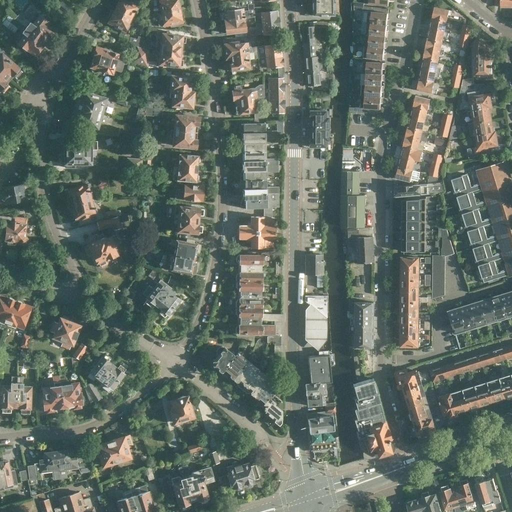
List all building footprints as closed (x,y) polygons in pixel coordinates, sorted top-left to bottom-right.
[(115,9),(131,18),(135,11),(136,12),(141,2),(137,0),(134,0),(133,2),(131,1),(131,0),(119,0),(118,2),(116,3),(115,5),(116,7),(115,9)] [(162,13),(180,9),(179,7),(180,6),(180,4),(179,3),(177,0),(159,0),(160,5),(161,5),(162,13)] [(255,18),(254,14),(253,6),(253,2),(252,0),(238,2),(239,7),(247,6),(248,11),(243,12),(243,9),(224,12),(225,21),(244,19),(254,17),(255,18)] [(333,0),(311,0),(312,16),(334,16),(333,0)] [(356,11),(363,11),(364,6),(364,3),(356,2),(356,11)] [(435,7),(433,18),(447,21),(449,15),(451,15),(451,14),(452,11),(435,7)] [(125,34),(130,25),(133,19),(131,18),(115,9),(114,11),(112,12),(111,14),(111,16),(108,23),(113,25),(113,26),(116,27),(115,28),(118,29),(119,28),(122,29),(121,32),(118,40),(137,46),(148,50),(149,41),(144,41),(144,38),(138,37),(137,40),(130,37),(130,38),(124,36),(125,34)] [(162,13),(156,14),(159,26),(170,24),(170,27),(176,26),(176,23),(182,22),(181,15),(182,14),(182,12),(180,12),(180,9),(162,13)] [(255,24),(279,22),(279,18),(278,18),(277,11),(254,14),(255,18),(255,24)] [(367,23),(387,25),(389,25),(389,22),(387,22),(388,13),(382,13),(375,12),(369,11),(368,11),(368,12),(367,23)] [(51,29),(55,24),(41,14),(32,25),(19,15),(15,18),(43,40),(47,35),(50,37),(52,34),(52,33),(53,31),(51,29)] [(43,40),(15,18),(10,23),(25,34),(18,43),(26,49),(25,51),(31,56),(34,52),(36,53),(37,52),(39,52),(41,49),(39,45),(43,40)] [(447,21),(433,18),(432,18),(430,28),(446,32),(450,33),(451,28),(450,28),(451,22),(447,21)] [(256,26),(255,26),(255,27),(246,28),(244,19),(225,21),(226,25),(225,25),(225,26),(222,26),(221,27),(221,33),(223,33),(227,33),(227,34),(234,33),(235,37),(256,35),(256,26)] [(279,22),(255,24),(255,26),(256,26),(256,35),(280,32),(279,27),(280,27),(279,22)] [(366,35),(386,37),(388,37),(388,33),(386,33),(387,25),(367,23),(366,35)] [(0,27),(0,39),(6,45),(12,38),(1,28),(0,27)] [(314,39),(314,37),(313,27),(301,28),(303,55),(304,55),(304,54),(305,54),(305,55),(310,54),(309,50),(315,50),(315,52),(316,52),(321,52),(321,43),(320,43),(316,39),(314,39)] [(442,42),(443,38),(444,36),(445,36),(446,32),(430,28),(428,38),(442,42)] [(469,37),(471,31),(462,29),(461,35),(469,37)] [(170,34),(163,34),(162,34),(161,49),(180,51),(181,42),(185,43),(186,37),(182,37),(182,36),(170,34)] [(387,48),(387,44),(385,44),(386,37),(366,35),(365,46),(385,48),(387,48)] [(460,41),(468,43),(469,37),(461,35),(460,41)] [(473,53),(491,53),(491,48),(486,43),(486,42),(480,37),(472,46),(473,46),(473,53)] [(446,49),(447,45),(447,44),(447,43),(442,42),(428,38),(426,46),(425,46),(425,48),(442,52),(448,54),(449,50),(446,49)] [(6,45),(0,39),(0,71),(8,79),(12,75),(16,78),(22,72),(18,69),(18,68),(2,53),(8,46),(6,45)] [(238,44),(238,41),(228,42),(228,44),(223,44),(225,60),(231,59),(240,58),(240,54),(258,52),(258,47),(258,46),(248,48),(248,43),(238,44)] [(273,57),(281,56),(281,53),(282,53),(281,44),(258,47),(258,52),(259,57),(265,57),(265,56),(273,55),(273,57)] [(147,67),(148,61),(148,50),(137,46),(132,62),(141,65),(147,67)] [(384,56),(385,48),(365,46),(363,58),(385,60),(386,56),(384,56)] [(122,72),(124,64),(122,64),(123,60),(119,59),(120,54),(97,47),(97,48),(95,48),(93,53),(95,55),(91,66),(93,67),(92,69),(93,72),(96,73),(99,72),(100,69),(114,73),(115,70),(122,72)] [(442,54),(442,52),(425,48),(424,51),(425,51),(423,59),(438,62),(440,54),(442,54)] [(159,64),(167,65),(179,66),(183,66),(183,60),(179,59),(180,51),(161,49),(159,64)] [(316,56),(316,52),(315,52),(315,50),(309,50),(310,54),(305,55),(305,54),(304,54),(304,55),(303,55),(305,71),(319,71),(319,68),(322,67),(321,63),(318,61),(318,56),(316,56)] [(259,58),(259,57),(258,52),(240,54),(240,58),(231,59),(231,63),(230,63),(231,63),(226,64),(226,71),(231,70),(232,71),(250,69),(249,60),(259,58)] [(473,65),(491,64),(491,61),(493,61),(493,53),(491,53),(473,53),(473,54),(474,54),(474,60),(473,60),(473,65)] [(265,57),(259,57),(259,58),(260,69),(283,66),(282,59),(281,56),(273,57),(273,55),(265,56),(265,57)] [(438,62),(423,59),(421,69),(438,73),(439,70),(436,70),(438,62)] [(363,61),(362,73),(383,74),(383,66),(385,66),(385,63),(363,61)] [(491,64),(473,65),(473,76),(491,76),(491,64)] [(435,77),(438,77),(438,73),(421,69),(419,80),(433,83),(435,77)] [(452,76),(461,78),(463,71),(453,69),(452,76)] [(0,71),(0,89),(3,93),(9,87),(5,83),(8,79),(0,71)] [(320,84),(319,71),(305,71),(306,86),(320,84)] [(170,91),(193,94),(194,85),(190,84),(191,78),(178,77),(178,73),(172,73),(172,76),(170,91)] [(362,73),(362,84),(382,85),(382,78),(384,78),(385,74),(383,74),(362,73)] [(265,96),(269,96),(284,95),(283,78),(269,78),(269,84),(264,84),(264,90),(265,96)] [(461,86),(474,84),(474,78),(463,79),(461,86)] [(417,90),(434,94),(435,89),(433,88),(434,83),(433,83),(419,80),(417,90)] [(265,96),(264,90),(264,84),(260,84),(255,88),(256,92),(250,92),(249,89),(241,90),(240,86),(234,87),(234,91),(233,91),(233,92),(231,94),(231,98),(234,99),(234,100),(237,100),(237,103),(240,103),(239,100),(257,98),(256,97),(265,96)] [(382,85),(362,84),(361,96),(381,97),(382,89),(384,89),(384,86),(382,85)] [(459,88),(454,87),(452,95),(449,97),(457,98),(459,88)] [(480,96),(480,91),(479,89),(468,91),(468,93),(469,104),(472,103),(473,110),(490,108),(492,107),(490,95),(480,96)] [(193,94),(170,91),(169,99),(173,99),(172,106),(173,106),(173,109),(179,110),(179,106),(192,107),(193,101),(195,99),(195,96),(193,94)] [(77,98),(75,106),(103,114),(103,113),(105,105),(104,105),(106,99),(84,92),(82,98),(80,97),(79,99),(77,98)] [(126,106),(129,98),(118,94),(115,102),(126,106)] [(283,115),(283,112),(284,112),(284,95),(269,96),(265,96),(265,103),(265,113),(272,113),(272,116),(283,115)] [(240,115),(256,112),(255,105),(257,105),(257,103),(265,103),(265,96),(256,97),(257,98),(239,100),(240,103),(237,103),(238,107),(235,107),(236,114),(239,114),(240,115)] [(361,96),(361,108),(362,108),(368,108),(374,108),(381,109),(381,101),(383,101),(383,97),(381,97),(361,96)] [(413,106),(428,110),(432,111),(434,106),(432,105),(433,100),(416,96),(413,106)] [(103,114),(75,106),(73,113),(75,114),(75,115),(77,116),(75,121),(98,128),(98,127),(102,129),(104,123),(104,122),(106,114),(103,113),(103,114)] [(428,121),(428,119),(429,116),(426,116),(428,110),(413,106),(410,117),(428,121)] [(163,117),(163,109),(145,108),(144,116),(163,117)] [(490,108),(473,110),(471,111),(472,116),(474,116),(475,123),(492,120),(490,108)] [(328,129),(328,118),(327,118),(325,118),(325,111),(309,111),(309,118),(311,118),(311,129),(328,129)] [(198,118),(177,116),(176,116),(174,131),(197,133),(198,118)] [(428,132),(429,126),(427,125),(428,121),(410,117),(408,127),(423,130),(423,131),(428,132)] [(450,126),(452,120),(443,118),(441,124),(450,126)] [(283,137),(283,119),(276,119),(276,131),(265,132),(265,124),(241,124),(241,125),(239,127),(239,132),(241,134),(241,138),(277,137),(283,137)] [(492,120),(475,123),(476,131),(474,131),(475,136),(477,136),(477,135),(494,133),(492,120)] [(98,128),(96,133),(118,135),(120,128),(104,123),(102,129),(98,127),(98,128)] [(440,130),(449,133),(450,126),(441,124),(440,130)] [(429,132),(428,132),(423,131),(423,130),(408,127),(406,134),(405,137),(423,141),(425,142),(427,142),(429,132)] [(328,141),(328,129),(311,129),(311,140),(309,140),(309,147),(322,147),(324,147),(325,147),(325,140),(328,141)] [(197,133),(174,131),(173,146),(196,148),(197,133)] [(477,135),(477,136),(478,143),(476,143),(477,148),(468,149),(469,158),(479,156),(479,152),(483,152),(483,154),(489,153),(489,147),(498,146),(496,133),(494,133),(477,135)] [(277,137),(241,138),(241,143),(239,145),(239,153),(265,152),(265,144),(277,144),(277,137)] [(423,141),(405,137),(404,140),(405,140),(403,147),(418,151),(418,150),(423,152),(425,142),(423,141)] [(97,150),(97,142),(91,142),(91,141),(65,140),(65,154),(61,154),(61,162),(65,162),(65,164),(65,168),(75,168),(75,164),(91,164),(91,150),(97,150)] [(160,149),(161,142),(148,141),(148,148),(160,149)] [(417,161),(418,159),(416,158),(418,151),(403,147),(401,157),(417,161)] [(265,152),(239,153),(239,160),(242,161),(242,166),(278,166),(278,159),(266,160),(265,152)] [(433,159),(442,161),(443,155),(434,153),(433,159)] [(179,154),(178,167),(197,169),(198,163),(200,162),(201,159),(198,157),(198,156),(179,154)] [(416,165),(417,161),(401,157),(398,168),(399,168),(413,171),(415,165),(416,165)] [(141,174),(143,159),(126,158),(125,173),(141,174)] [(430,171),(439,173),(440,167),(431,165),(430,171)] [(467,174),(452,179),(457,196),(480,189),(484,188),(500,184),(498,178),(507,175),(503,165),(481,171),(485,183),(482,183),(482,182),(474,185),(474,186),(472,187),(467,174)] [(196,182),(196,181),(198,179),(199,176),(197,174),(197,169),(178,167),(173,166),(172,179),(196,182)] [(278,166),(242,166),(242,171),(240,173),(240,181),(266,180),(266,172),(278,172),(278,166)] [(414,172),(413,171),(399,168),(397,178),(413,182),(414,180),(412,179),(414,172)] [(366,195),(360,195),(360,171),(341,171),(341,195),(341,227),(365,227),(366,195)] [(266,180),(240,181),(240,189),(242,190),(242,194),(279,193),(278,187),(266,187),(266,180)] [(420,184),(395,187),(395,196),(417,195),(446,193),(444,182),(420,184)] [(473,191),(457,196),(463,213),(486,206),(487,206),(490,205),(505,201),(503,195),(511,192),(509,182),(500,184),(484,188),(488,200),(477,203),(473,191)] [(26,200),(22,183),(1,188),(2,192),(1,192),(0,193),(0,197),(0,199),(3,201),(4,200),(5,205),(26,200)] [(69,206),(93,199),(89,184),(81,186),(81,185),(74,187),(74,188),(68,190),(70,196),(67,197),(69,206)] [(203,201),(204,185),(184,184),(183,190),(176,189),(175,199),(203,201)] [(279,193),(242,194),(242,199),(240,200),(240,207),(242,208),(243,208),(264,208),(264,212),(272,212),(272,207),(279,207),(279,193)] [(97,214),(93,199),(69,206),(72,215),(74,214),(76,220),(81,219),(82,219),(89,217),(97,214)] [(478,209),(463,213),(468,231),(492,223),(495,223),(511,218),(509,212),(511,210),(511,199),(505,201),(490,205),(493,217),(482,221),(478,209)] [(402,200),(402,251),(426,251),(426,200),(402,200)] [(177,219),(199,221),(200,216),(203,216),(204,210),(200,209),(200,208),(179,206),(179,207),(175,207),(175,213),(174,219),(177,219)] [(106,220),(117,217),(118,216),(121,216),(120,211),(115,210),(115,209),(104,212),(106,220)] [(272,212),(264,212),(264,217),(251,217),(251,223),(247,223),(247,225),(238,226),(239,239),(247,238),(247,242),(250,242),(250,248),(263,248),(263,247),(273,247),(273,239),(276,239),(275,226),(274,226),(273,218),(272,218),(272,212)] [(8,216),(0,216),(0,215),(0,223),(6,224),(4,241),(7,241),(6,244),(16,245),(16,242),(18,242),(20,245),(24,245),(27,243),(27,239),(24,235),(26,218),(19,218),(19,217),(14,216),(14,217),(8,216)] [(117,217),(106,220),(96,222),(99,230),(113,227),(114,231),(121,228),(118,216),(117,217)] [(483,226),(468,231),(473,248),(489,243),(497,240),(498,241),(500,240),(511,236),(511,218),(511,219),(511,218),(495,223),(499,234),(487,238),(483,226)] [(199,226),(199,221),(177,219),(174,219),(173,223),(177,224),(177,232),(198,234),(198,232),(202,233),(202,226),(199,226)] [(375,262),(373,236),(373,227),(348,230),(348,237),(349,238),(350,248),(357,247),(358,263),(375,262)] [(442,248),(441,255),(442,255),(445,255),(445,256),(455,254),(447,229),(443,229),(442,229),(442,231),(442,237),(442,248)] [(113,246),(119,243),(115,235),(106,239),(103,234),(94,238),(92,238),(90,237),(87,238),(86,242),(88,245),(86,246),(87,248),(86,250),(87,252),(90,253),(91,255),(93,254),(99,267),(102,268),(108,265),(108,263),(107,260),(117,255),(113,246)] [(489,243),(473,248),(479,265),(503,258),(505,257),(511,255),(511,236),(500,240),(504,252),(493,255),(489,243)] [(173,256),(194,259),(195,252),(199,253),(200,245),(196,245),(196,244),(193,243),(194,241),(187,240),(186,242),(176,240),(175,241),(170,240),(169,246),(175,246),(173,256)] [(238,268),(261,268),(261,255),(239,254),(239,255),(236,257),(236,261),(239,263),(238,268)] [(324,275),(322,254),(305,254),(305,275),(324,275)] [(194,259),(173,256),(168,255),(166,268),(171,269),(171,270),(181,272),(181,275),(188,276),(188,273),(192,274),(192,273),(195,273),(196,266),(193,265),(194,259)] [(494,260),(479,265),(484,282),(511,273),(511,255),(505,257),(509,269),(498,272),(494,260)] [(418,269),(418,268),(418,263),(421,263),(421,258),(401,258),(401,269),(418,270),(418,269)] [(261,268),(238,268),(238,273),(236,275),(236,281),(261,281),(261,268)] [(401,269),(401,280),(420,280),(420,276),(418,276),(418,269),(418,270),(401,269)] [(174,285),(177,277),(171,274),(168,282),(174,285)] [(174,285),(180,287),(183,279),(177,277),(174,285)] [(401,280),(401,291),(418,291),(418,285),(420,285),(420,280),(401,280)] [(261,281),(236,281),(236,286),(238,289),(238,294),(261,294),(261,281)] [(158,305),(170,290),(166,286),(165,287),(158,282),(147,297),(148,298),(145,302),(150,306),(153,302),(154,303),(154,302),(158,305)] [(445,295),(445,289),(432,288),(432,297),(433,297),(433,298),(445,295)] [(174,293),(170,290),(158,305),(162,308),(161,309),(162,309),(159,313),(164,317),(167,313),(168,314),(180,299),(173,294),(174,293)] [(420,298),(418,298),(418,291),(401,291),(401,302),(420,302),(427,302),(427,297),(420,298)] [(507,292),(500,294),(501,295),(508,317),(511,315),(511,294),(511,292),(507,293),(507,292)] [(235,301),(235,307),(261,307),(261,294),(238,294),(238,299),(235,301)] [(490,297),(490,298),(497,320),(508,317),(501,295),(497,296),(496,295),(490,297)] [(14,304),(15,302),(0,296),(0,323),(6,325),(7,322),(7,323),(14,304)] [(304,301),(309,306),(327,321),(327,297),(304,296),(304,301)] [(486,298),(480,300),(480,302),(487,323),(497,320),(490,298),(486,300),(486,298)] [(15,302),(14,304),(7,323),(22,328),(30,307),(15,302)] [(356,325),(356,346),(374,347),(374,302),(352,302),(354,325),(356,325)] [(401,302),(401,313),(418,313),(418,307),(420,307),(420,302),(401,302)] [(476,302),(469,304),(470,305),(477,327),(487,323),(480,302),(476,303),(476,302)] [(327,320),(310,304),(305,310),(305,341),(309,344),(318,351),(326,340),(327,320)] [(465,305),(459,307),(466,330),(477,327),(470,305),(466,306),(465,305)] [(261,307),(235,307),(235,313),(238,316),(238,320),(262,320),(274,320),(281,320),(281,314),(261,314),(261,307)] [(455,308),(449,310),(449,311),(456,333),(466,330),(459,308),(455,309),(455,308)] [(420,320),(418,320),(418,313),(401,313),(400,324),(420,324),(425,324),(425,319),(420,319),(420,320)] [(73,345),(80,325),(68,320),(67,316),(64,316),(61,317),(60,317),(58,321),(53,320),(49,330),(54,332),(52,337),(73,345)] [(262,324),(262,320),(238,320),(238,325),(235,327),(235,331),(237,333),(280,334),(280,328),(282,328),(281,320),(274,320),(274,324),(262,324)] [(400,335),(422,335),(422,333),(418,333),(418,329),(420,329),(420,324),(400,324),(400,335)] [(27,349),(31,336),(23,334),(20,347),(27,349)] [(430,335),(422,335),(400,335),(400,346),(420,347),(420,342),(417,342),(418,337),(425,337),(425,339),(430,339),(430,335)] [(221,372),(235,355),(225,347),(224,348),(219,346),(216,349),(218,355),(212,362),(212,365),(212,364),(221,372)] [(82,355),(84,349),(77,347),(73,357),(80,359),(82,355)] [(495,363),(507,359),(504,348),(492,352),(495,363)] [(310,383),(324,382),(331,382),(329,350),(318,351),(318,356),(308,357),(310,383)] [(238,351),(235,355),(221,372),(226,376),(230,376),(233,379),(249,360),(238,351)] [(483,367),(495,363),(492,352),(479,355),(483,367)] [(101,381),(113,365),(109,361),(112,357),(106,353),(103,357),(102,357),(91,372),(97,376),(96,378),(101,381)] [(471,370),(483,367),(479,355),(467,359),(471,370)] [(458,374),(471,370),(467,359),(455,363),(458,374)] [(259,369),(249,360),(233,379),(237,382),(237,385),(242,389),(259,369)] [(446,378),(458,374),(455,363),(443,367),(446,378)] [(117,368),(113,365),(101,381),(99,383),(104,386),(102,388),(109,392),(123,373),(123,372),(126,368),(120,364),(117,368)] [(434,382),(446,378),(443,367),(430,371),(434,382)] [(404,390),(422,384),(418,371),(416,372),(417,373),(409,375),(407,368),(394,372),(397,384),(401,382),(404,390)] [(269,377),(259,369),(242,389),(246,393),(250,392),(253,395),(269,377)] [(511,374),(500,378),(506,398),(511,396),(511,374)] [(16,407),(17,376),(11,376),(11,386),(0,385),(0,395),(2,395),(1,407),(2,407),(2,412),(11,413),(11,407),(16,407)] [(22,376),(17,376),(16,407),(20,408),(20,413),(29,413),(29,408),(30,408),(31,386),(22,386),(22,376)] [(66,377),(59,378),(63,406),(73,404),(73,407),(75,409),(80,409),(81,406),(81,404),(81,403),(80,393),(79,393),(77,383),(67,384),(66,377)] [(269,377),(253,395),(257,398),(257,402),(262,405),(263,404),(278,387),(279,386),(269,377)] [(499,378),(499,377),(490,377),(489,380),(490,381),(488,382),(494,402),(506,398),(500,378),(499,378)] [(63,406),(59,378),(53,379),(54,386),(43,387),(44,398),(43,398),(45,409),(46,411),(48,413),(52,412),(53,410),(53,407),(63,406)] [(378,393),(375,383),(373,378),(353,384),(357,398),(354,399),(357,409),(354,410),(357,419),(354,420),(358,431),(356,431),(358,439),(367,437),(369,443),(368,443),(370,450),(376,448),(377,452),(382,454),(388,453),(390,448),(389,445),(390,444),(393,443),(389,429),(385,430),(383,423),(385,422),(382,413),(383,412),(379,403),(380,403),(377,393),(378,393)] [(89,392),(95,387),(92,382),(85,386),(89,392)] [(324,382),(310,383),(304,384),(305,395),(306,395),(307,405),(324,404),(323,395),(326,395),(324,382)] [(494,402),(488,382),(475,386),(481,406),(494,402)] [(422,384),(404,390),(407,402),(426,396),(422,384)] [(481,406),(475,386),(463,390),(469,410),(481,406)] [(95,387),(89,392),(95,402),(102,398),(95,387)] [(278,387),(263,404),(265,405),(263,408),(264,410),(275,419),(273,420),(279,425),(281,423),(282,401),(275,395),(280,389),(278,387)] [(469,410),(463,390),(451,393),(458,415),(458,413),(469,410)] [(458,415),(451,393),(438,397),(441,406),(443,412),(442,412),(444,417),(444,418),(445,417),(445,419),(458,415)] [(186,396),(184,394),(180,395),(179,398),(168,401),(175,422),(176,422),(177,426),(184,424),(183,420),(194,416),(188,395),(186,396)] [(429,407),(426,396),(407,402),(411,413),(429,407)] [(443,412),(441,406),(436,408),(438,414),(437,414),(439,419),(444,417),(442,412),(443,412)] [(433,419),(429,407),(411,413),(414,425),(433,419)] [(307,416),(311,450),(338,446),(337,438),(335,438),(332,416),(326,416),(326,414),(307,416)] [(437,431),(433,419),(414,425),(419,439),(419,440),(435,435),(434,432),(437,431)] [(128,435),(110,440),(117,462),(130,457),(127,446),(131,445),(128,435)] [(117,462),(110,440),(92,446),(95,456),(100,455),(103,466),(117,462)] [(189,453),(192,452),(207,447),(206,443),(200,445),(199,443),(187,447),(189,453)] [(57,451),(60,479),(67,478),(66,468),(78,467),(81,473),(93,471),(91,457),(90,454),(76,459),(76,455),(70,456),(69,449),(57,451)] [(39,462),(41,472),(51,470),(52,480),(60,479),(57,451),(45,452),(46,459),(39,459),(39,462)] [(213,464),(220,462),(216,451),(210,453),(213,464)] [(180,456),(181,461),(193,457),(192,452),(189,453),(180,456)] [(0,462),(0,490),(5,489),(5,488),(12,487),(12,488),(18,487),(16,477),(15,470),(12,471),(11,467),(8,467),(7,462),(4,463),(4,461),(0,462)] [(243,463),(242,461),(239,462),(239,463),(237,464),(236,461),(232,462),(233,465),(226,467),(232,488),(234,487),(236,488),(240,487),(240,486),(240,485),(243,485),(243,486),(245,486),(248,487),(252,486),(253,484),(255,483),(254,479),(259,477),(255,464),(250,465),(249,462),(243,463)] [(36,478),(36,472),(35,465),(28,465),(30,479),(36,478)] [(156,479),(152,465),(145,468),(149,481),(156,479)] [(183,466),(193,501),(199,499),(201,504),(208,502),(207,497),(208,496),(204,484),(214,480),(210,466),(192,472),(191,474),(191,475),(189,476),(187,472),(189,472),(187,465),(183,466)] [(193,501),(183,466),(178,467),(180,474),(182,474),(183,477),(180,478),(178,476),(171,478),(179,506),(180,505),(182,510),(190,508),(188,503),(193,501)] [(23,488),(29,486),(25,470),(19,472),(23,488)] [(477,483),(476,483),(483,507),(492,504),(491,500),(494,499),(495,503),(501,501),(498,490),(497,491),(493,478),(486,480),(485,477),(482,475),(477,477),(476,479),(477,483)] [(468,509),(476,506),(470,483),(469,483),(467,479),(460,482),(461,485),(459,486),(459,488),(456,488),(462,510),(468,509)] [(145,485),(131,489),(137,511),(154,511),(148,491),(147,491),(145,485)] [(450,489),(448,485),(441,487),(443,491),(441,491),(447,511),(448,511),(456,511),(457,511),(462,510),(456,488),(451,490),(451,489),(450,489)] [(137,511),(131,489),(116,494),(118,501),(117,501),(120,511),(137,511)] [(427,511),(441,511),(436,494),(430,495),(429,491),(421,493),(423,497),(427,511)] [(82,500),(79,492),(59,498),(62,506),(55,508),(53,507),(50,507),(48,499),(40,501),(43,511),(51,511),(52,511),(56,510),(56,511),(94,511),(93,508),(92,508),(89,497),(82,500)] [(31,498),(29,510),(36,511),(41,510),(37,497),(31,498)] [(25,500),(22,511),(28,511),(29,510),(31,498),(25,500)] [(425,511),(422,498),(407,502),(409,511),(425,511)] [(19,502),(16,511),(22,511),(25,500),(19,502)] [(16,511),(19,502),(13,504),(10,511),(16,511)]
